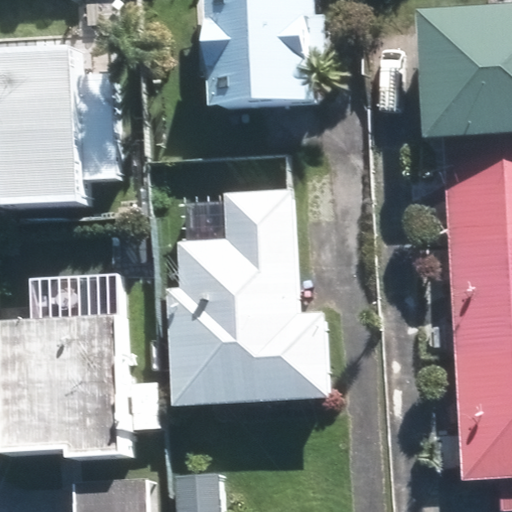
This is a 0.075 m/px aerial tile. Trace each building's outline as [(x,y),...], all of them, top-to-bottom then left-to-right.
[(202,0),(210,117),(323,111),(317,0),(202,0)] [(511,511),(511,14),(430,18),(438,150),(447,150),(468,487),(502,486),(503,511),(511,511)] [(0,182),(2,218),(82,213),(79,163),(112,161),(107,79),(76,81),(74,58),(0,62),(0,182)] [(173,414),(332,406),(327,317),(300,318),(293,195),(223,198),(226,243),(178,246),(180,293),(166,294),(173,414)] [(127,266),(157,263),(154,216),(124,218),(127,266)] [(127,466),(118,322),(0,329),(0,433),(2,465),(72,461),(73,469),(127,466)] [(180,481),(182,511),(225,511),(223,478),(180,481)] [(80,511),(151,511),(149,482),(79,485),(80,511)]
